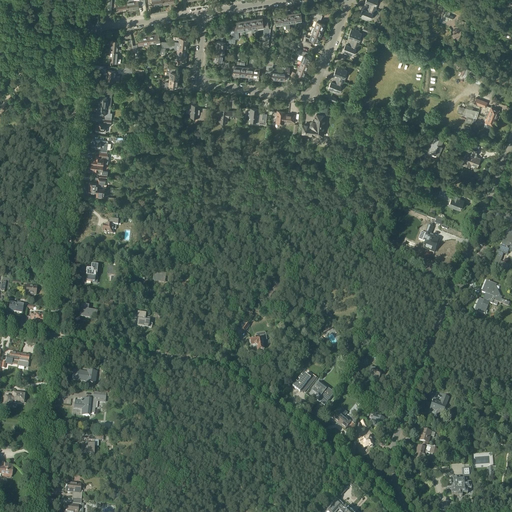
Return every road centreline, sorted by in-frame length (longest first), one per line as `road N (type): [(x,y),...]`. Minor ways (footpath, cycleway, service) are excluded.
road 1 (unclassified): [(403,505),(215,371),(52,339)]
road 2 (tertiary): [(403,505),(392,475),(393,441),(511,139)]
road 3 (residential): [(52,339),(84,32)]
road 4 (residential): [(309,95),(197,84),(204,13)]
road 5 (residential): [(34,511),(52,339)]
road 6 (residential): [(84,32),(204,13)]
